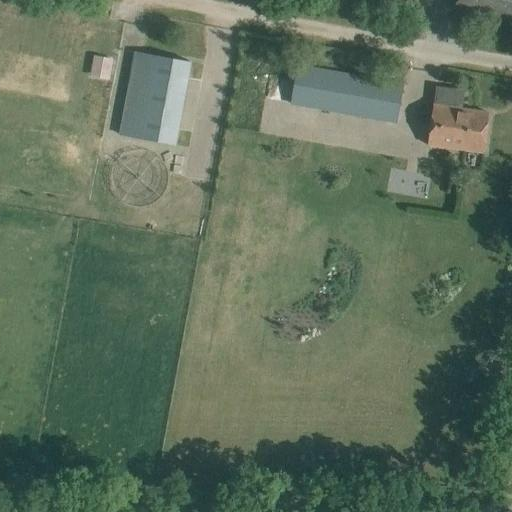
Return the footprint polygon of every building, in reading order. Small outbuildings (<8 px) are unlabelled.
[(511,0),(458,0),(456,10),(511,19),(511,0)] [(122,135),(174,146),(192,62),(137,52),(122,135)] [(95,59),(92,73),(111,77),(114,63),(95,59)] [(296,66),(289,101),(397,122),(403,85),(296,66)] [(429,145),(484,153),(490,113),(434,105),(429,145)] [(37,118),(30,153),(78,162),(73,186),(85,189),(89,164),(86,163),(92,132),(56,125),(56,122),(37,118)]
